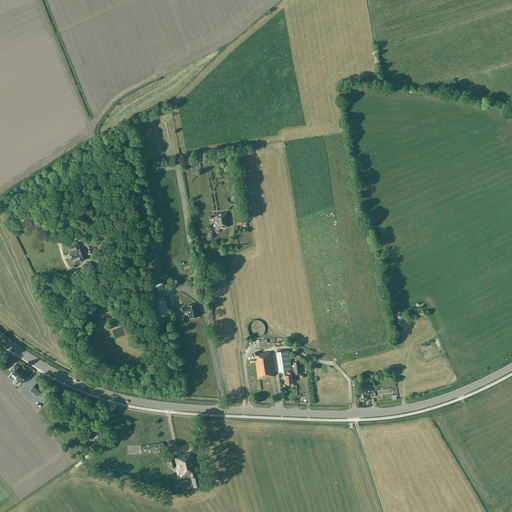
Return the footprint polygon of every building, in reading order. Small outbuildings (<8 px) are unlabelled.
[(227,212),(214,214),(217,229),(230,226),(227,212)] [(114,236),(117,247),(124,245),(121,235),(114,236)] [(94,239),(84,242),(88,255),(94,253),(94,252),(95,252),(94,249),(93,249),(92,247),(97,245),(94,239)] [(82,255),(80,248),(78,243),(68,246),(70,251),(69,254),(70,257),(73,259),(74,264),(84,260),(82,255)] [(164,276),(159,277),(159,280),(152,281),(154,291),(164,289),(162,283),(165,282),(164,276)] [(182,312),(188,310),(190,318),(198,316),(197,312),(199,312),(198,308),(196,308),(195,304),(187,305),(187,306),(181,307),(182,312)] [(265,327),(265,325),(264,324),(263,323),(261,321),(260,321),(258,320),(257,320),(255,320),(253,321),(252,321),(250,323),(249,324),(249,325),(248,327),(248,329),(248,330),(249,332),(249,333),(250,335),(252,336),(253,337),(255,337),(257,337),(258,337),(260,337),(261,336),(263,335),(264,333),(265,332),(265,330),(265,329),(265,327)] [(438,338),(418,345),(420,352),(440,345),(438,338)] [(427,356),(437,352),(435,347),(425,352),(427,356)] [(285,376),(285,384),(293,383),(292,372),(288,372),(288,371),(292,370),(289,350),(276,352),(279,372),(282,372),(283,376),(285,376)] [(271,352),(258,353),(259,354),(254,355),(258,379),(270,377),(270,376),(274,376),(271,352)] [(300,373),(299,361),(293,362),(294,367),(292,367),(293,371),(293,372),(295,372),(295,374),(300,373)] [(11,374),(16,378),(16,379),(22,384),(30,376),(24,371),(23,371),(18,366),(11,374)] [(363,389),(359,390),(360,394),(368,393),(367,392),(371,391),(369,378),(362,379),(363,389)] [(29,390),(36,396),(43,389),(36,383),(29,390)] [(162,442),(140,446),(141,453),(164,450),(162,442)] [(201,482),(200,482),(199,476),(198,476),(192,452),(179,455),(180,457),(174,458),(176,467),(179,479),(191,476),(194,487),(201,485),(201,484),(202,484),(201,482)]
